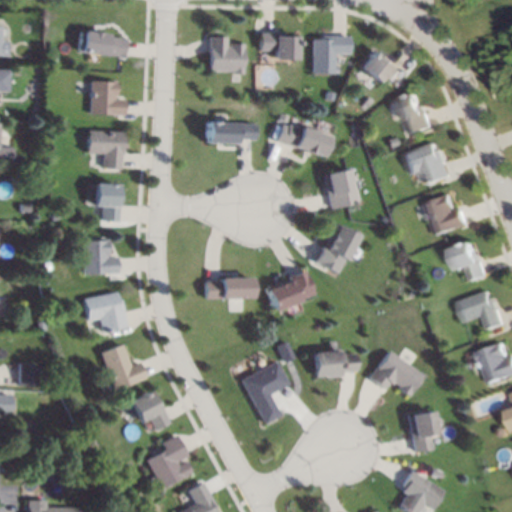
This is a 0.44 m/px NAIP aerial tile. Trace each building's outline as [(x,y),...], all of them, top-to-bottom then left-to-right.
[(106,35),(106,37),(123,40),(120,54),(120,58),(74,51),(75,41),(77,31),(106,35)] [(273,35),(291,35),(291,58),(269,58),(269,51),(256,50),(256,35),(256,33),(272,33),(273,33),(273,35)] [(346,53),(330,53),(330,73),(308,73),(309,38),(318,38),(318,34),(330,35),(343,35),(346,35),(346,53)] [(223,36),(222,46),(225,46),(225,42),(239,43),(239,74),(236,74),(228,74),(228,71),(206,70),(205,70),(205,51),(205,38),(205,35),(223,36)] [(381,57),(383,56),(389,61),(399,69),(401,70),(390,84),(378,74),(372,81),(354,67),(364,55),(369,48),(381,57)] [(114,82),(113,97),(111,97),(111,99),(121,99),(121,101),(120,115),(116,115),(86,114),(88,81),(114,82)] [(419,106),(423,105),(426,112),(430,126),(431,127),(409,134),(406,135),(402,121),(401,121),(394,100),(399,98),(415,93),(419,106)] [(369,98),(363,106),(359,103),(364,95),(369,98)] [(282,115),(280,122),(274,120),(276,113),(282,115)] [(250,139),(247,139),(234,139),(232,139),(232,143),(200,143),(201,123),(232,124),(250,124),(250,139)] [(295,128),(296,127),(325,138),(317,157),(291,147),(290,147),(289,149),(272,142),(271,141),(277,124),(283,126),(284,123),(295,128)] [(119,153),(119,154),(118,154),(118,168),(118,169),(100,169),(100,153),(85,153),(85,132),(119,132),(119,153)] [(435,150),(440,149),(445,162),(450,177),(438,181),(425,186),(420,171),(409,175),(402,154),(432,143),(435,150)] [(0,147),(9,147),(9,162),(0,162),(0,147)] [(346,188),(351,186),(355,202),(352,203),(352,205),(345,206),(345,204),(327,209),(327,207),(324,194),(319,174),(341,168),(346,188)] [(116,205),(117,221),(117,222),(99,222),(99,207),(92,207),(91,184),(116,184),(116,205)] [(452,207),(450,208),(451,211),(460,208),(460,209),(465,224),(466,225),(442,233),(433,236),(422,204),(432,200),(444,196),(444,195),(447,194),(452,207)] [(60,217),(52,221),(50,215),(57,211),(60,217)] [(354,235),(334,273),(311,261),(312,260),(319,246),(322,248),(334,225),(354,235)] [(108,255),(106,255),(106,257),(116,256),(116,260),(116,272),(116,274),(82,274),(82,241),(107,241),(108,255)] [(472,254),(476,252),(480,261),(484,273),(485,275),(469,282),(463,268),(456,271),(447,250),(467,242),(472,254)] [(311,293),(295,299),(269,310),(267,305),(265,306),(263,299),(264,299),(261,290),(287,279),(286,275),(298,270),(301,269),(311,293)] [(250,298),(203,299),(203,281),(204,281),(216,281),(216,278),(219,278),(250,278),(250,298)] [(488,297),(492,296),(497,310),(502,324),(498,326),(486,330),(481,315),(461,323),(454,303),(486,291),(488,297)] [(117,300),(120,299),(123,312),(126,327),(108,331),(101,333),(98,318),(87,320),(83,299),(115,292),(117,300)] [(44,330),(36,330),(36,322),(44,322),(44,330)] [(292,357),(282,362),(274,345),(284,340),(292,357)] [(506,356),(503,357),(504,360),(511,357),(511,376),(487,385),(479,360),(476,361),(473,352),(476,351),(476,352),(502,343),(506,356)] [(129,365),(138,362),(143,376),(144,378),(113,390),(99,353),(121,345),(129,365)] [(337,355),(353,354),(354,370),(353,371),(339,372),(339,377),(338,377),(324,378),(324,376),(313,377),(310,352),(337,350),(337,355)] [(419,375),(404,396),(394,389),(395,387),(390,383),(389,385),(388,384),(386,382),(380,389),(365,379),(366,378),(373,368),(386,351),(419,375)] [(287,383),(286,384),(267,394),(278,414),(279,416),(263,425),(239,380),(275,360),(287,383)] [(22,364),(37,365),(36,386),(16,386),(16,385),(16,364),(22,364)] [(154,402),(157,401),(161,409),(167,420),(168,422),(153,429),(152,427),(146,429),(143,424),(148,421),(146,417),(136,422),(126,403),(148,392),(154,402)] [(0,393),(0,413),(8,413),(8,394),(0,393)] [(431,433),(426,434),(428,449),(410,452),(408,438),(404,415),(428,411),(431,433)] [(501,428),(504,429),(505,433),(504,435),(501,437),(497,436),(496,432),(497,428),(501,427),(501,428)] [(33,439),(23,439),(23,428),(33,428),(33,439)] [(174,435),(184,453),(185,456),(175,461),(177,465),(185,461),(190,471),(159,488),(156,483),(148,487),(141,474),(149,470),(144,459),(162,449),(159,443),(174,435)] [(422,480),(440,491),(428,510),(419,505),(414,511),(403,511),(394,506),(402,494),(398,491),(400,488),(397,486),(407,470),(422,480)] [(203,484),(209,496),(215,506),(211,509),(212,511),(176,511),(192,503),(185,491),(202,482),(203,484)] [(43,507),(79,508),(78,511),(24,511),(24,500),(41,500),(43,500),(43,507)]
